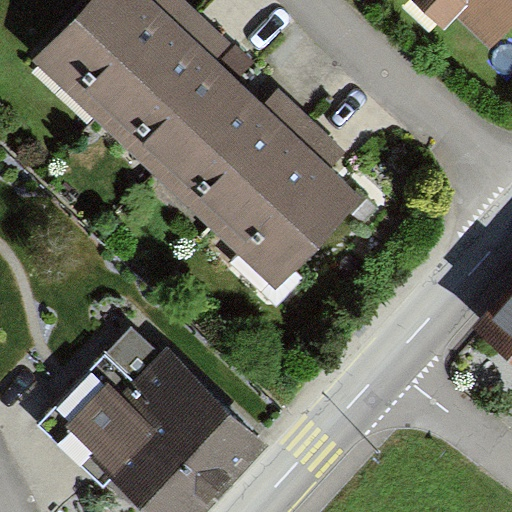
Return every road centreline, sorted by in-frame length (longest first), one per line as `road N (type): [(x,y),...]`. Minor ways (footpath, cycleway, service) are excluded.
road 1 (residential): [(318,0),(511,191)]
road 2 (tertiary): [(251,511),(396,355)]
road 3 (tertiary): [(396,355),(511,231)]
road 4 (residential): [(511,465),(447,415),(396,355)]
